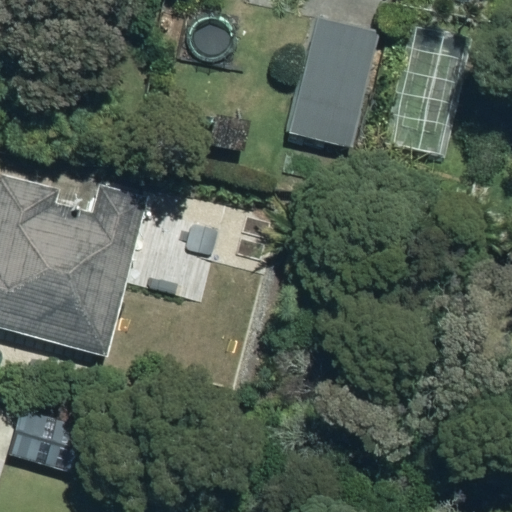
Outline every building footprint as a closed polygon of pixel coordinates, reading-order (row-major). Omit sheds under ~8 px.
[(284,138),(346,154),(375,37),(314,21),(284,138)] [(450,46),(399,40),(385,150),(436,156),(450,46)] [(8,336),(102,360),(143,201),(97,189),(90,215),(42,203),(22,279),(5,274),(0,292),(0,327),(10,330),(8,336)] [(0,458),(70,479),(83,429),(0,404),(0,458)] [(189,445),(231,456),(243,417),(200,406),(189,445)]
